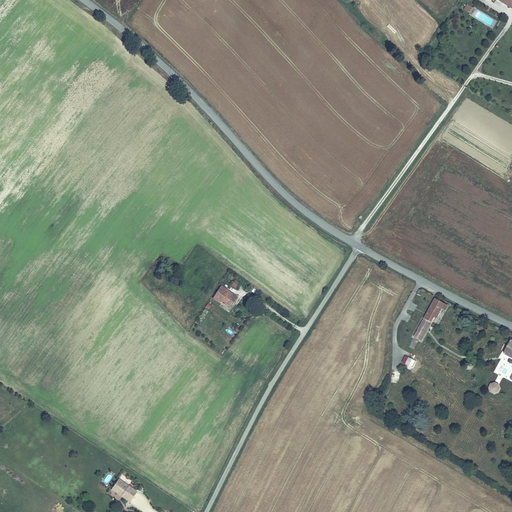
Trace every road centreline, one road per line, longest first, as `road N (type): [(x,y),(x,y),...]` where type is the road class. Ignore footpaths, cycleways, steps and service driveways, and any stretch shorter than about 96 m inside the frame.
road 1 (tertiary): [(358,245),(296,204),(183,83),(85,0)]
road 2 (unclassified): [(206,511),(272,380),(358,245)]
road 3 (tertiary): [(511,324),(358,245)]
